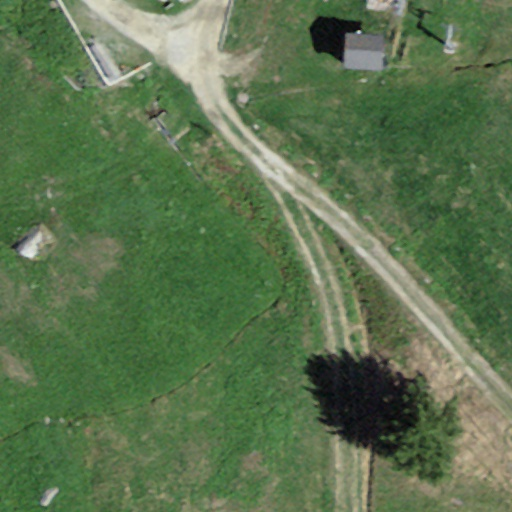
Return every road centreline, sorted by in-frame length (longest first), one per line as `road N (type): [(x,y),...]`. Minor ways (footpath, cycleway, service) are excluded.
road 1 (track): [(511,402),(400,277),(238,133),(195,66)]
road 2 (track): [(343,511),(339,331),(274,163)]
